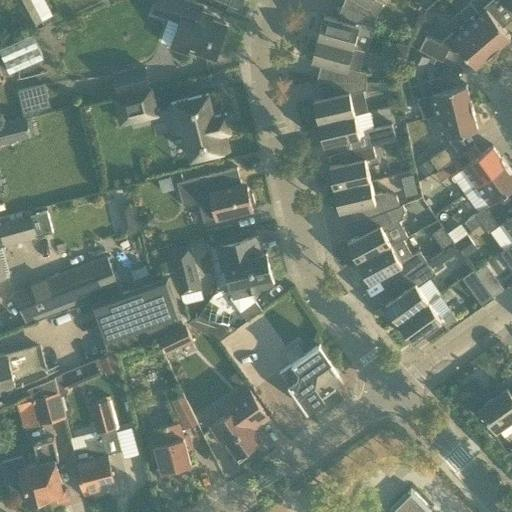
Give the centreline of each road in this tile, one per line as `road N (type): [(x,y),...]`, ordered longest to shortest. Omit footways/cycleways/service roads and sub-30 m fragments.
road 1 (residential): [(395,386),(313,273),(300,234),(262,81),(261,50),(279,0)]
road 2 (residential): [(222,511),(395,386)]
road 3 (residential): [(395,386),(505,511)]
road 4 (residential): [(395,386),(511,305)]
